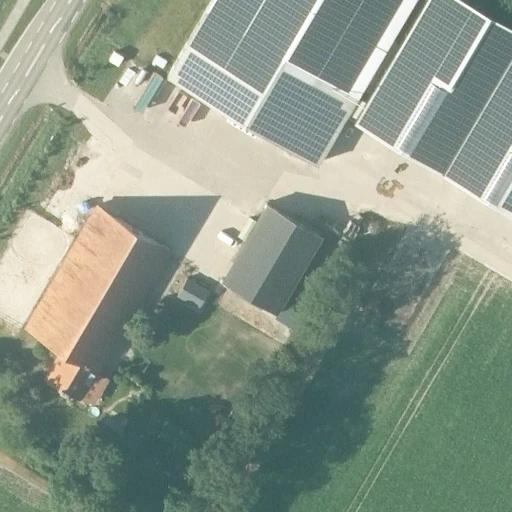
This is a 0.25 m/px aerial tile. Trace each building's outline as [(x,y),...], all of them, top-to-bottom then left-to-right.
[(345,114),(356,96),(412,0),(210,0),(206,8),(166,76),(316,164),(345,114)] [(511,211),(511,24),(470,0),(421,0),(363,100),(356,96),(345,114),(511,211)] [(117,65),(122,56),(113,51),(108,60),(117,65)] [(109,84),(121,91),(136,61),(123,55),(109,84)] [(198,301),(182,329),(297,398),(355,433),(438,295),(264,191),(206,289),(198,301)] [(76,195),(69,207),(80,214),(88,202),(76,195)] [(97,373),(170,249),(96,205),(25,326),(62,347),(44,377),(77,397),(93,371),(97,373)] [(206,289),(186,278),(176,295),(188,303),(191,297),(198,301),(206,289)]
